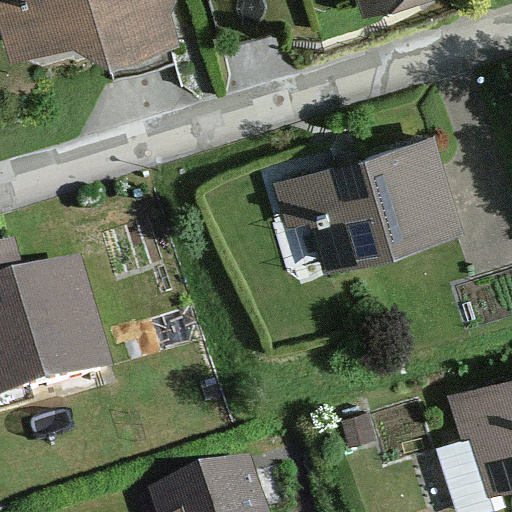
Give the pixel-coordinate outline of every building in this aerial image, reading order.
[(176,35),(166,0),(0,0),(0,43),(4,60),(77,40),(83,60),(176,35)] [(457,227),(431,135),(274,179),(300,271),(457,227)] [(10,250),(0,253),(0,406),(109,375),(77,264),(19,280),(10,250)] [(511,484),(511,371),(448,391),(462,436),(437,444),(457,511),(478,511),(493,508),(488,491),(511,484)] [(264,511),(248,462),(147,494),(152,511),(264,511)]
